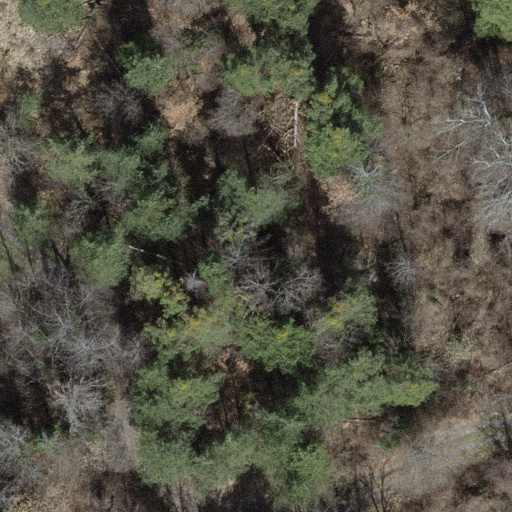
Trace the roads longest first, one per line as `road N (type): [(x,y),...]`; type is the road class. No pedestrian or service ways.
road 1 (track): [(200,511),(133,468),(0,246)]
road 2 (track): [(511,428),(408,460),(313,509),(207,511)]
